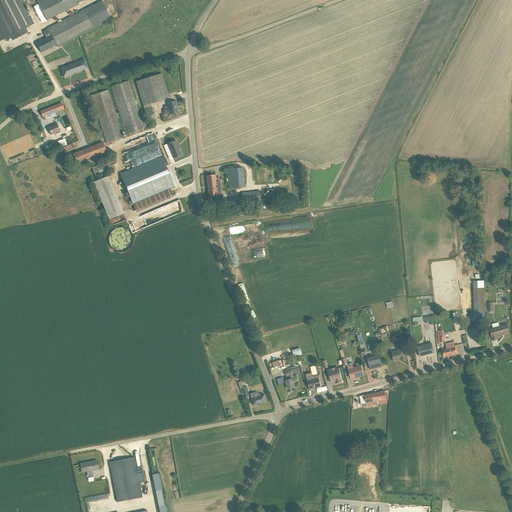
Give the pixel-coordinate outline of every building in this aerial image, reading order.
[(25,28),(33,24),(20,0),(0,0),(0,41),(10,37),(12,41),(28,33),(25,28)] [(75,6),(77,5),(74,0),(35,0),(47,21),(75,6)] [(57,48),(111,20),(101,1),(47,29),(42,32),(46,38),(36,43),(41,53),(56,45),(57,48)] [(63,78),(88,68),(84,59),(60,68),(63,78)] [(168,98),(162,74),(161,74),(136,81),(149,126),(155,124),(152,112),(151,112),(149,104),(164,100),(164,99),(168,98)] [(126,135),(143,129),(136,105),(138,105),(136,100),(135,101),(128,81),(110,87),(126,135)] [(106,143),(123,138),(117,118),(119,118),(117,113),(115,114),(108,90),(90,96),(106,143)] [(163,110),(164,115),(177,113),(175,102),(166,103),(167,106),(164,107),(164,110),(163,110)] [(55,113),(64,109),(61,103),(40,112),(42,118),(44,117),(45,120),(47,120),(56,116),(55,113)] [(60,132),(56,123),(47,127),(50,135),(60,132)] [(69,137),(45,147),(47,152),(72,143),(69,137)] [(169,160),(181,155),(175,141),(163,146),(169,160)] [(76,164),(106,152),(102,142),(88,148),(73,154),(76,164)] [(174,187),(161,157),(133,169),(120,174),(136,212),(173,197),(170,189),(174,187)] [(92,168),(95,178),(118,169),(117,167),(115,168),(114,165),(116,164),(114,159),(92,168)] [(228,184),(228,189),(244,187),(242,168),(226,169),(227,179),(226,179),(226,184),(228,184)] [(206,176),(208,197),(221,196),(220,182),(216,182),(215,175),(206,176)] [(123,213),(108,176),(93,182),(108,220),(123,213)] [(263,199),(260,199),(260,191),(241,193),(241,197),(229,198),(229,207),(242,206),(242,205),(249,205),(248,202),(260,201),(263,201),(263,199)] [(430,325),(434,324),(433,315),(429,315),(429,317),(412,318),(413,326),(418,325),(417,321),(423,321),(423,322),(430,321),(430,325)] [(489,329),(492,341),(497,339),(496,336),(509,333),(506,324),(499,326),(498,323),(492,324),(493,328),(489,329)] [(442,350),(443,357),(460,353),(458,345),(454,346),(453,342),(445,344),(446,349),(442,350)] [(417,347),(419,356),(433,353),(431,343),(417,347)] [(301,355),(300,348),(292,350),(294,357),(301,355)] [(398,351),(391,352),(393,361),(401,359),(401,361),(405,360),(402,348),(397,349),(398,351)] [(347,365),(350,380),(364,376),(361,367),(361,366),(353,368),(352,363),(347,364),(346,358),(345,359),(342,350),(339,351),(343,366),(347,365)] [(367,358),(370,370),(382,366),(379,355),(375,356),(374,354),(371,355),(371,357),(367,358)] [(318,373),(322,372),(320,366),(316,367),(315,368),(315,366),(310,367),(312,376),(314,375),(314,376),(312,376),(311,373),(305,374),(309,390),(317,388),(318,389),(321,388),(321,386),(323,385),(320,374),(320,373),(318,374),(318,373)] [(285,381),(288,389),(291,388),(295,387),(294,384),(296,383),(294,376),(299,374),(297,369),(296,369),(295,367),(289,368),(285,370),(286,371),(285,372),(286,377),(288,377),(289,380),(285,381)] [(338,367),(328,370),(331,383),(335,382),(335,383),(336,383),(341,382),(338,367)] [(364,395),(367,407),(381,404),(387,403),(384,391),(364,395)] [(257,392),(250,394),(253,405),(265,402),(263,395),(259,396),(259,394),(257,394),(257,392)] [(117,502),(142,497),(139,483),(144,482),(142,467),(136,468),(134,457),(109,462),(117,502)] [(87,477),(88,482),(94,481),(92,471),(98,470),(96,461),(80,464),(82,473),(86,472),(87,475),(86,475),(86,477),(87,477)] [(162,490),(158,473),(152,475),(158,507),(164,505),(161,490),(162,490)]
